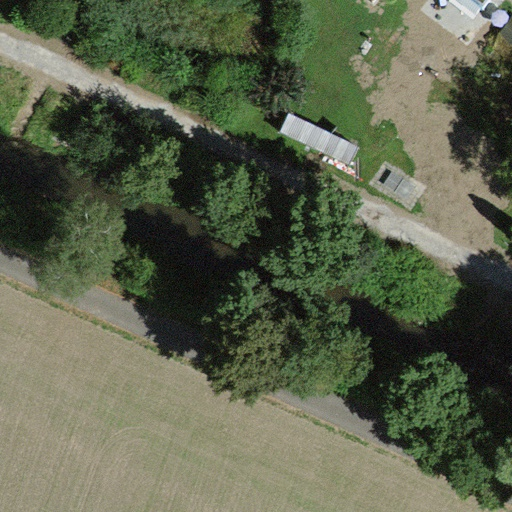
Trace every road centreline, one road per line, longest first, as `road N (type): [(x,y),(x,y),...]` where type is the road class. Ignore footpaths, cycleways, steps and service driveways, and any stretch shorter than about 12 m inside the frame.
road 1 (track): [(511,281),(0,39)]
road 2 (track): [(511,487),(0,260)]
